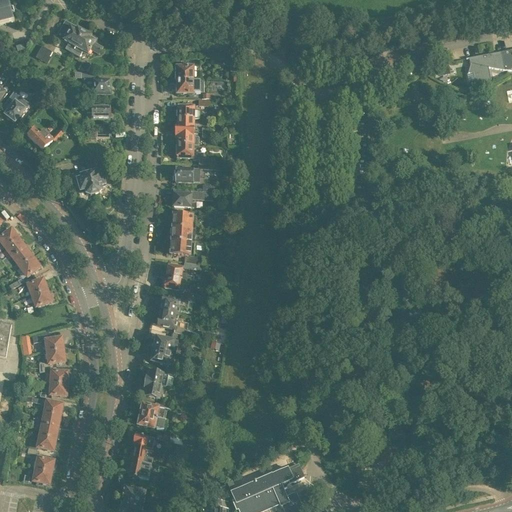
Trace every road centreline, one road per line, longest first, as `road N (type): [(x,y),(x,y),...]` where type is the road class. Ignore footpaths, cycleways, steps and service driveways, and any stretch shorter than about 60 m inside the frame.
road 1 (track): [(315,466),(300,317),(311,262),(274,225),(281,64)]
road 2 (residential): [(511,501),(477,489),(347,507),(315,466)]
road 3 (tertiary): [(80,299),(92,383),(69,511)]
road 4 (tertiary): [(99,291),(67,227),(0,155)]
road 5 (tertiary): [(0,186),(58,252),(80,299)]
road 6 (residential): [(113,379),(146,246)]
road 7 (tertiary): [(90,511),(113,379)]
road 8 (residential): [(281,64),(248,46),(154,47)]
